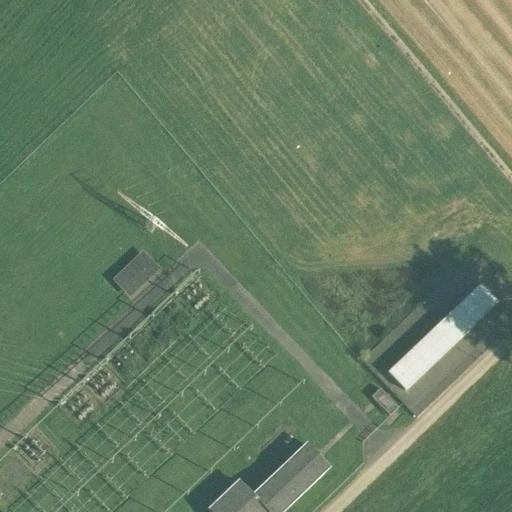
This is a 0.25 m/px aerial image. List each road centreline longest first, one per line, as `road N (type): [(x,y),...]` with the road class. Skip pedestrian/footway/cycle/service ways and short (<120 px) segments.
road 1 (track): [(333,511),(511,340)]
road 2 (track): [(363,0),(511,178)]
